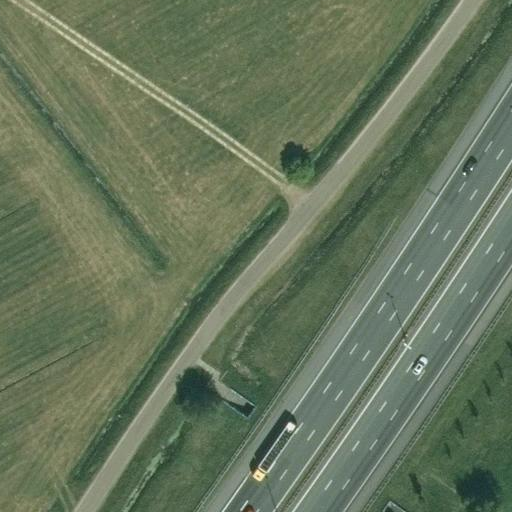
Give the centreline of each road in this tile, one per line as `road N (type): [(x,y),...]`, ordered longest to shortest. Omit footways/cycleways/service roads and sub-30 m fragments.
road 1 (unclassified): [(82,511),(223,310),(471,0)]
road 2 (motorway): [(511,126),(246,511)]
road 3 (motorway): [(318,511),(511,228)]
